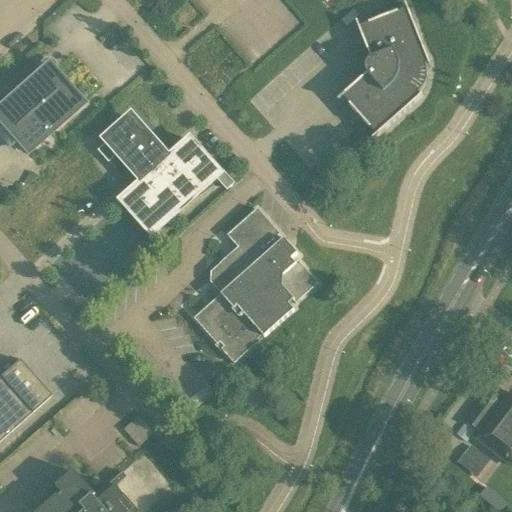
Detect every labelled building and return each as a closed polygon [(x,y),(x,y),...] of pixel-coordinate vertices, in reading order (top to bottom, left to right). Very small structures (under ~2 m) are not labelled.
[(429,66),(430,66),(408,9),(358,29),(371,61),(368,75),(342,98),(377,138),(423,98),(422,97),(421,97),(419,95),(421,93),(422,92),(424,90),(424,88),(426,86),(426,84),(427,81),(427,80),(427,78),(428,76),(427,74),(427,72),(427,70),(426,68),(426,67),(429,66)] [(0,107),(0,125),(26,155),(82,106),(47,66),(0,107)] [(110,141),(98,152),(108,163),(120,152),(139,173),(146,181),(121,202),(121,203),(151,237),(152,237),(157,232),(215,181),(220,176),(190,142),(170,159),(129,114),(105,135),(110,141)] [(208,281),(221,296),(194,320),(234,365),(259,343),(258,341),(263,337),(264,339),(294,312),(289,306),(293,302),(296,305),(318,285),(298,263),(295,265),(291,261),(297,255),(284,240),(282,242),(278,237),(280,236),(257,211),(228,237),(238,249),(208,276),(208,281)] [(0,377),(0,442),(51,398),(18,361),(0,377)] [(511,393),(477,440),(511,467),(511,393)] [(467,423),(478,431),(499,404),(488,395),(467,423)] [(141,416),(128,428),(143,445),(157,432),(141,416)] [(137,511),(115,487),(100,501),(74,473),(56,489),(62,496),(59,499),(58,498),(41,511),(137,511)]
